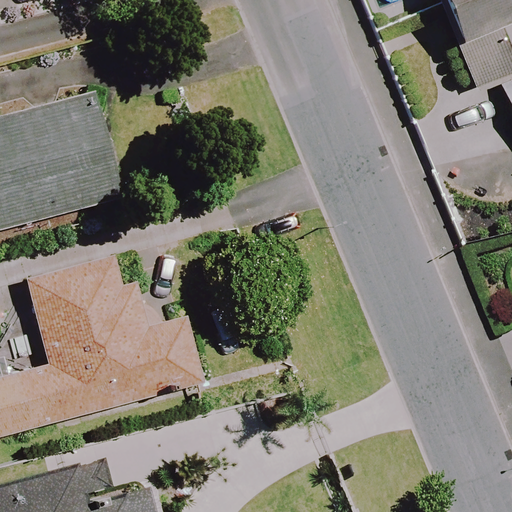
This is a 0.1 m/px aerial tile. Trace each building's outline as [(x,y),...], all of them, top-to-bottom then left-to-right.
[(487,91),(511,80),(511,0),(418,0),(456,95),(485,83),(487,91)] [(511,80),(487,91),(511,152),(511,80)] [(0,229),(111,202),(84,97),(0,118),(0,229)] [(114,333),(95,262),(14,283),(37,369),(0,379),(0,437),(195,386),(176,317),(114,333)] [(99,500),(89,461),(0,484),(0,511),(146,511),(140,489),(99,500)]
